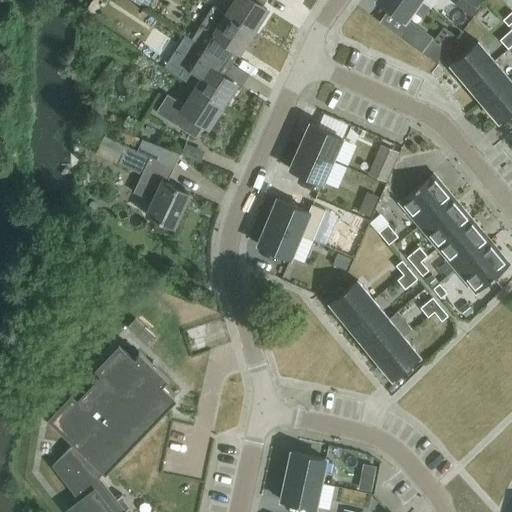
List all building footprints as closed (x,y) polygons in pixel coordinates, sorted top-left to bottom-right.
[(235,0),(226,15),(253,32),(267,10),(258,4),(259,0),(235,0)] [(420,1),(419,0),(376,0),(406,21),(420,1)] [(429,0),(428,4),(436,9),(442,0),(429,0)] [(200,45),(222,59),(229,48),(239,54),(253,32),(226,15),(214,7),(193,40),(200,45)] [(511,11),(503,19),(508,26),(511,22),(511,11)] [(435,41),(410,22),(400,35),(426,54),(435,41)] [(511,45),(511,30),(511,29),(499,40),(508,50),(511,45)] [(451,65),(467,84),(494,60),(479,42),(451,65)] [(196,89),(221,106),(235,85),(214,71),(222,59),(200,45),(192,57),(209,69),(196,89)] [(483,102),(510,79),(494,60),(467,84),(483,102)] [(511,80),(510,79),(483,102),(499,121),(511,109),(511,80)] [(221,106),(196,89),(185,106),(168,95),(156,113),(190,135),(199,122),(207,127),(221,106)] [(300,145),(332,160),(343,138),(310,123),(300,145)] [(101,143),(123,153),(118,163),(142,174),(133,192),(152,201),(146,214),(174,228),(190,193),(166,182),(173,168),(161,162),(168,148),(143,140),(137,151),(105,135),(101,143)] [(322,183),(332,160),(300,145),(299,148),(296,147),(291,157),(294,158),(289,168),(322,183)] [(419,225),(453,196),(434,174),(400,202),(419,225)] [(419,225),(438,247),(472,218),(453,196),(419,225)] [(267,221),(301,235),(310,212),(277,198),(267,221)] [(325,198),(306,227),(318,234),(321,229),(331,235),(333,231),(343,237),(356,217),(325,198)] [(438,247),(457,269),(491,241),(472,218),(438,247)] [(291,258),(301,235),(267,221),(267,222),(266,222),(261,233),(262,233),(258,244),(291,258)] [(388,224),(379,232),(389,245),(399,237),(388,224)] [(305,236),(296,259),(309,264),(319,241),(305,236)] [(510,263),(491,241),(457,269),(475,292),(510,263)] [(420,248),(408,258),(415,267),(421,262),(427,257),(420,248)] [(404,275),(409,270),(402,261),(397,266),(404,275)] [(428,271),(421,262),(415,267),(422,276),(428,271)] [(405,289),(417,279),(409,270),(404,275),(398,279),(405,289)] [(340,286),(323,300),(339,319),(342,317),(346,322),(374,299),(358,280),(344,291),(340,286)] [(439,283),(433,288),(441,298),(447,292),(439,283)] [(374,299),(346,322),(361,341),(389,318),(374,299)] [(440,308),(433,299),(421,308),(429,317),(440,308)] [(442,322),(447,318),(440,309),(435,313),(442,322)] [(376,359),(404,336),(389,318),(361,341),(376,359)] [(144,327),(136,335),(147,346),(156,337),(144,327)] [(420,356),(404,336),(376,359),(392,378),(420,356)] [(124,511),(97,477),(104,470),(105,471),(106,470),(105,469),(125,448),(126,449),(127,448),(126,447),(151,421),(152,422),(153,421),(152,420),(173,399),(174,400),(175,399),(162,385),(167,380),(168,381),(170,380),(140,351),(139,352),(140,353),(135,359),(120,345),(119,346),(120,347),(100,368),(99,366),(98,368),(104,373),(78,400),(72,394),(71,396),(72,397),(52,418),(51,416),(50,418),(75,442),(52,465),(79,501),(68,510),(69,511),(70,510),(71,511),(124,511)] [(399,441),(412,424),(404,418),(392,435),(399,441)] [(286,475),(321,482),(326,458),(291,451),(286,475)] [(281,500),(316,507),(321,482),(286,475),(281,500)]
